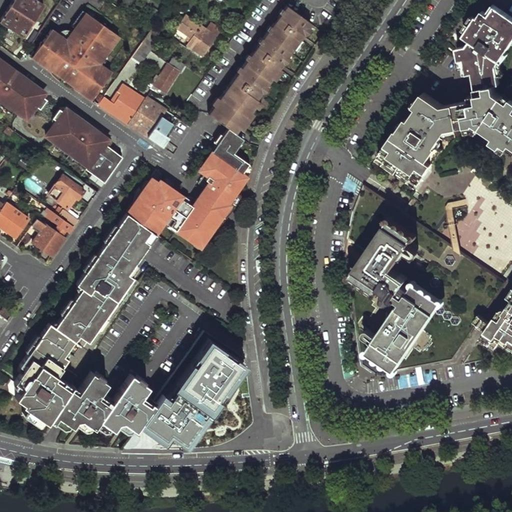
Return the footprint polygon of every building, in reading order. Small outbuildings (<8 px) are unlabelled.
[(13,0),(10,6),(1,21),(26,37),(39,17),(46,23),(54,11),(36,0),(13,0)] [(488,13),(494,4),(491,2),(484,11),(488,13)] [(475,85),(493,82),(497,81),(497,77),(496,73),(496,72),(494,62),(505,46),(511,37),(511,35),(511,15),(494,4),(488,13),(484,11),(481,9),(477,14),(476,13),(463,33),(469,38),(466,43),(458,44),(459,55),(464,55),(467,69),(472,69),(474,78),(474,81),(475,85)] [(228,127),(235,133),(239,126),(250,111),(254,105),(257,100),(256,99),(261,91),(265,85),(271,77),(278,67),(281,63),(286,55),(291,48),(298,38),(302,33),(306,27),(310,22),(286,5),(283,9),(279,14),(277,17),(273,22),(271,26),(268,30),(262,38),(259,42),(250,55),(247,59),(241,67),(238,71),(219,99),(215,105),(208,114),(228,127)] [(154,6),(146,17),(153,22),(161,12),(154,6)] [(70,24),(74,26),(85,11),(81,8),(70,24)] [(85,11),(74,26),(71,30),(65,39),(56,32),(52,29),(35,52),(47,61),(45,64),(56,73),(59,69),(76,82),(74,85),(81,90),(83,87),(95,96),(112,72),(110,71),(101,64),(93,58),(100,48),(105,52),(109,47),(118,35),(85,11)] [(193,39),(189,46),(205,57),(219,37),(211,31),(187,15),(178,28),(193,39)] [(211,31),(219,37),(225,29),(217,23),(211,31)] [(56,32),(65,39),(71,30),(70,28),(68,27),(66,26),(64,26),(60,27),(58,28),(57,30),(56,32)] [(306,27),(302,33),(305,36),(310,29),(306,27)] [(143,43),(151,50),(161,35),(153,30),(143,43)] [(295,51),(302,41),(298,38),(291,48),(295,51)] [(143,43),(132,58),(140,64),(151,50),(143,43)] [(494,62),(496,72),(500,71),(499,62),(508,48),(505,46),(494,62)] [(112,49),(109,47),(105,52),(100,48),(93,58),(101,64),(112,49)] [(35,52),(33,55),(45,64),(47,61),(35,52)] [(285,65),(289,58),(286,55),(281,63),(285,65)] [(175,59),(171,64),(181,72),(182,73),(187,66),(175,59)] [(0,99),(9,106),(21,114),(21,113),(30,102),(34,105),(41,95),(29,87),(25,84),(28,80),(15,71),(14,72),(0,61),(0,99)] [(111,101),(106,109),(129,124),(147,97),(153,89),(159,94),(161,90),(166,93),(181,72),(171,64),(159,80),(157,78),(152,84),(150,83),(143,94),(125,82),(111,101)] [(278,67),(271,77),(274,80),(281,70),(278,67)] [(59,69),(56,73),(74,85),(76,82),(59,69)] [(469,99),(461,101),(466,125),(474,124),(475,123),(481,127),(497,137),(495,141),(502,146),(503,145),(505,142),(511,146),(511,143),(511,96),(509,100),(501,95),(494,90),(493,82),(475,85),(476,92),(477,98),(469,99)] [(83,87),(81,90),(93,99),(95,96),(83,87)] [(509,100),(511,96),(504,91),(503,92),(501,95),(509,100)] [(466,125),(461,101),(455,102),(441,105),(423,93),(415,105),(417,107),(409,119),(407,118),(398,130),(402,133),(398,139),(394,136),(393,136),(380,156),(385,159),(383,164),(391,169),(394,164),(403,171),(400,176),(409,181),(412,177),(420,183),(431,167),(426,163),(438,146),(437,145),(445,133),(448,128),(459,126),(466,125)] [(104,96),(99,103),(106,109),(111,101),(104,96)] [(129,124),(147,136),(161,116),(165,109),(147,97),(129,124)] [(0,99),(0,105),(6,110),(9,106),(0,99)] [(30,102),(21,113),(28,113),(34,105),(30,102)] [(48,118),(52,120),(42,135),(87,167),(85,170),(92,175),(104,183),(122,157),(110,148),(104,144),(108,138),(90,125),(89,126),(77,118),(74,122),(59,111),(55,108),(48,118)] [(59,110),(59,111),(74,122),(77,118),(64,109),(62,108),(61,109),(59,110)] [(250,111),(239,126),(243,129),(253,113),(250,111)] [(147,136),(161,145),(167,135),(164,133),(170,123),(161,116),(147,136)] [(448,128),(445,133),(449,135),(451,132),(459,131),(459,129),(459,126),(448,128)] [(161,175),(154,171),(125,213),(148,229),(157,217),(162,220),(199,246),(216,221),(212,219),(216,214),(220,216),(229,203),(225,201),(231,193),(234,195),(247,176),(242,172),(248,163),(233,152),(242,138),(235,133),(228,127),(211,152),(217,156),(205,174),(198,183),(204,188),(196,199),(187,193),(185,196),(165,182),(162,186),(156,182),(161,175)] [(398,130),(394,136),(398,139),(402,133),(398,130)] [(104,144),(110,148),(114,142),(108,138),(104,144)] [(426,163),(431,167),(443,149),(438,146),(426,163)] [(199,169),(205,174),(217,156),(211,152),(199,169)] [(385,159),(380,156),(377,160),(383,164),(385,159)] [(242,172),(247,176),(249,173),(250,171),(250,170),(250,168),(250,166),(249,164),(248,163),(242,172)] [(394,164),(391,169),(400,176),(403,171),(394,164)] [(48,194),(67,208),(75,196),(78,199),(84,189),(63,174),(48,194)] [(92,175),(89,179),(101,187),(104,183),(92,175)] [(412,177),(409,181),(417,187),(420,183),(412,177)] [(351,287),(363,362),(369,366),(379,372),(455,359),(508,281),(506,279),(452,244),(363,185),(356,195),(352,209),(347,237),(344,251),(358,260),(350,273),(362,281),(360,283),(358,282),(355,286),(357,287),(355,291),(354,283),(351,287)] [(4,204),(0,209),(0,224),(15,235),(29,217),(6,200),(4,204)] [(476,210),(506,222),(499,239),(511,244),(510,248),(511,248),(511,223),(510,223),(511,217),(511,207),(493,200),(489,209),(478,205),(476,210)] [(229,203),(220,216),(223,219),(232,206),(229,203)] [(46,205),(41,212),(45,215),(50,208),(46,205)] [(50,208),(45,215),(56,222),(64,228),(69,232),(74,225),(60,214),(50,208)] [(60,214),(74,225),(79,219),(77,218),(78,215),(67,208),(66,210),(64,209),(60,214)] [(61,314),(53,325),(93,352),(140,280),(134,275),(129,272),(136,261),(154,232),(148,229),(125,213),(117,224),(116,225),(118,226),(107,242),(105,241),(104,242),(97,253),(96,254),(97,255),(87,271),(85,270),(84,271),(76,283),(81,286),(73,297),(72,298),(74,300),(64,314),(62,313),(61,314)] [(42,230),(34,241),(53,255),(66,237),(60,233),(64,228),(56,222),(52,227),(37,217),(33,224),(42,230)] [(157,217),(148,229),(154,232),(162,220),(157,217)] [(115,222),(113,223),(102,238),(103,241),(104,242),(105,241),(107,242),(118,226),(116,225),(117,224),(115,222)] [(83,270),(84,271),(85,270),(87,271),(97,255),(96,254),(97,253),(96,252),(93,252),(82,267),(83,270)] [(136,261),(129,272),(134,275),(139,266),(138,262),(136,261)] [(502,310),(486,336),(500,345),(506,337),(511,340),(511,295),(511,296),(511,295),(511,301),(505,312),(502,310)] [(59,312),(61,314),(62,313),(64,314),(74,300),(72,298),(73,297),(73,296),(69,296),(59,310),(59,312)] [(4,305),(0,310),(0,313),(6,318),(12,310),(4,305)] [(50,323),(41,335),(28,354),(20,366),(24,369),(16,381),(23,386),(16,397),(19,399),(23,402),(22,404),(31,410),(32,408),(40,413),(41,413),(49,418),(72,383),(93,352),(53,325),(50,323)] [(137,427),(122,448),(169,447),(182,447),(245,359),(207,331),(157,399),(155,402),(137,427)] [(39,334),(26,353),(28,354),(41,335),(39,334)] [(72,383),(49,418),(52,420),(56,414),(66,420),(97,375),(91,371),(79,389),(72,383)] [(141,393),(143,390),(148,383),(131,372),(120,387),(137,399),(141,393)] [(155,402),(141,393),(137,399),(120,387),(119,389),(97,375),(66,420),(71,423),(77,414),(93,424),(98,416),(112,425),(119,415),(137,427),(155,402)] [(155,402),(157,399),(143,390),(141,393),(155,402)] [(19,399),(17,402),(18,404),(30,412),(31,410),(22,404),(23,402),(19,399)]
